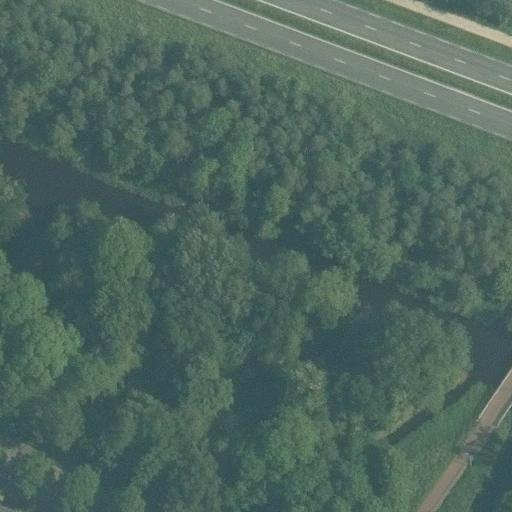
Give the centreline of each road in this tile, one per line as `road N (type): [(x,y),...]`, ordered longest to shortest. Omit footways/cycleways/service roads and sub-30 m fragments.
road 1 (primary): [(182,0),(511,122)]
road 2 (primary): [(511,77),(305,0)]
road 3 (residential): [(0,458),(139,511)]
